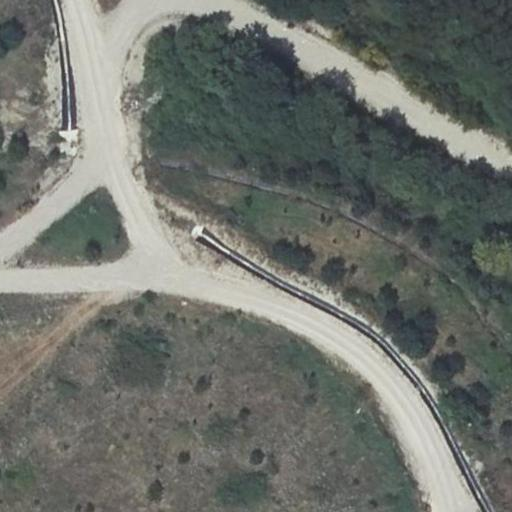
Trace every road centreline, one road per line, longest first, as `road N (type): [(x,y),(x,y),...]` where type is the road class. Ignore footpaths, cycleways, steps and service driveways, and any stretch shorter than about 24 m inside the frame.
road 1 (track): [(443,511),(409,406),(330,317),(175,285),(0,289)]
road 2 (track): [(212,0),(511,175)]
road 3 (track): [(0,239),(109,157),(175,285)]
road 4 (track): [(109,157),(144,0)]
